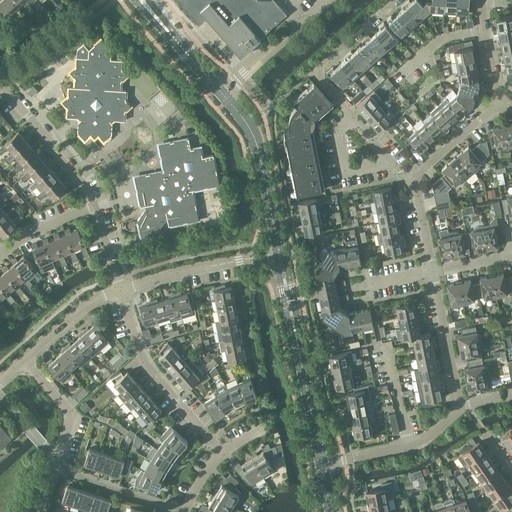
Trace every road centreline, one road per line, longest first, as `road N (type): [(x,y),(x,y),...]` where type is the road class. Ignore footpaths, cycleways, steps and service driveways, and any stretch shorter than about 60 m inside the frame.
road 1 (residential): [(222,454),(138,352),(118,291)]
road 2 (residential): [(40,511),(72,416),(22,359)]
road 3 (tertiary): [(278,253),(255,143),(222,95)]
road 4 (residential): [(118,291),(278,253)]
road 5 (residential): [(320,464),(423,439),(457,406)]
road 6 (residential): [(95,206),(0,86)]
road 7 (residential): [(398,0),(313,75),(336,100)]
road 8 (residential): [(222,95),(329,0)]
road 9 (residential): [(457,406),(431,273)]
road 10 (tertiary): [(320,464),(295,334)]
